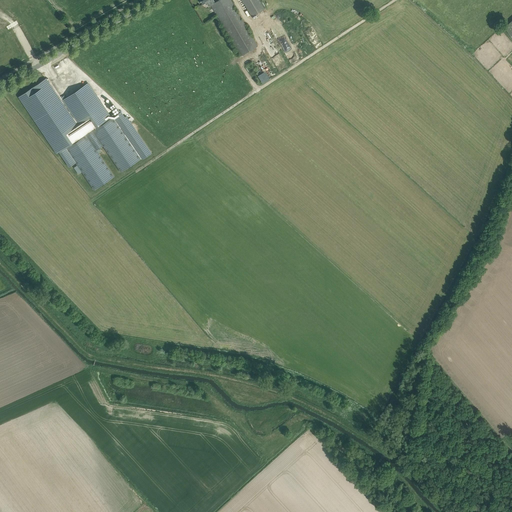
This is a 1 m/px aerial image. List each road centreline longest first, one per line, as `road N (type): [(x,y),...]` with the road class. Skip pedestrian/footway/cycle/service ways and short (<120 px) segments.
road 1 (track): [(136,171),(394,0)]
road 2 (tertiary): [(0,88),(153,0)]
